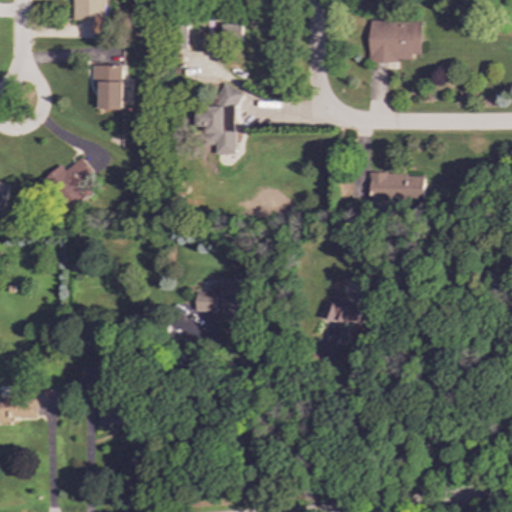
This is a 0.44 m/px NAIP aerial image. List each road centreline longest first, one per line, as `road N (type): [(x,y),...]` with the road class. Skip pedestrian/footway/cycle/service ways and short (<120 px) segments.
road 1 (residential): [(511,123),(371,122),(334,113)]
road 2 (residential): [(511,488),(374,511)]
